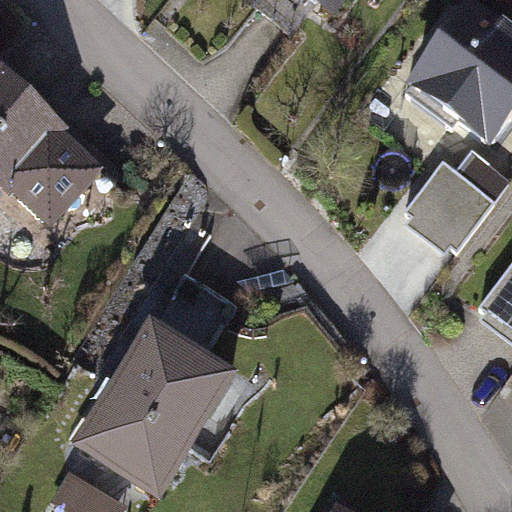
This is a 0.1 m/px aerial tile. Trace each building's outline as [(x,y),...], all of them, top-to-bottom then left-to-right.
[(337,0),(305,0),(325,15),(337,0)] [(511,111),(511,42),(460,4),(394,90),(480,154),(511,111)] [(0,70),(0,191),(43,232),(103,170),(0,70)] [(504,184),(466,154),(456,167),(442,156),(395,217),(403,223),(399,227),(437,256),(441,251),(448,256),(504,184)] [(511,262),(509,260),(470,311),(477,316),(471,324),(510,354),(511,351),(511,379),(511,380),(511,262)] [(235,378),(147,322),(67,449),(155,504),(235,378)] [(119,511),(120,510),(82,487),(67,511),(119,511)]
